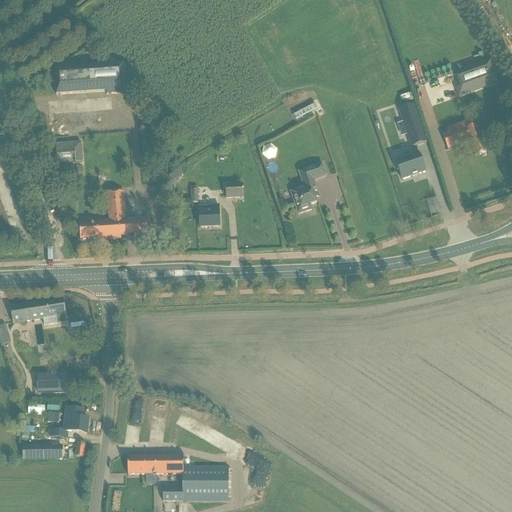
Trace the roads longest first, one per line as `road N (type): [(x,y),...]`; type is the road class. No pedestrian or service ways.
road 1 (primary): [(233,274),(375,266),(493,239)]
road 2 (unclassified): [(92,511),(107,421),(106,282)]
road 3 (unclassified): [(53,265),(48,228),(0,92)]
road 4 (primary): [(106,282),(233,274)]
road 5 (primary): [(233,274),(106,271)]
